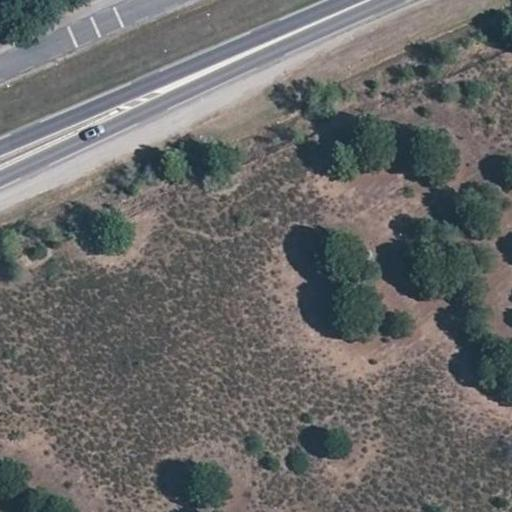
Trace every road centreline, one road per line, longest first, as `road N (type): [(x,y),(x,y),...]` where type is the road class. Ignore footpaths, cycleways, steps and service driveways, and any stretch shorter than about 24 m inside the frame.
road 1 (secondary): [(0,178),(254,59),(312,23)]
road 2 (secondary): [(312,23),(249,41),(0,147)]
road 3 (unclassified): [(0,63),(148,0)]
